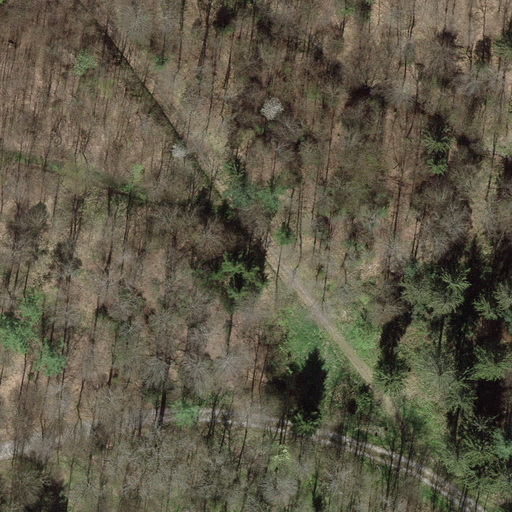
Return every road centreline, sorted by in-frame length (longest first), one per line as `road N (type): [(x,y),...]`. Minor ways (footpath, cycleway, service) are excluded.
road 1 (track): [(94,0),(298,289),(476,511)]
road 2 (track): [(0,450),(140,414),(278,423),(379,455),(453,491)]
